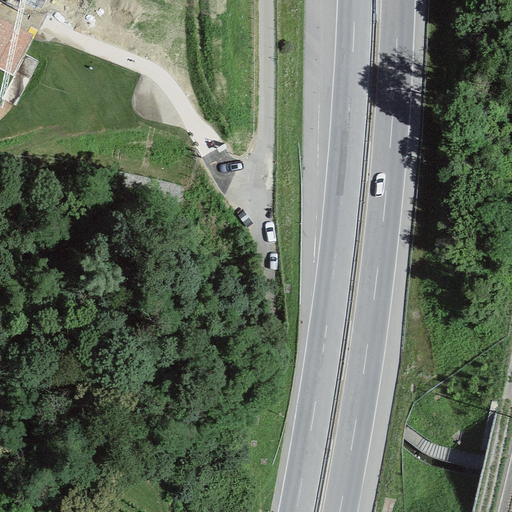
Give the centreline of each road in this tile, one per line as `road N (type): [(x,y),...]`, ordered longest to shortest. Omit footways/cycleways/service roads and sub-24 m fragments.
road 1 (trunk): [(337,511),(376,274),(397,0)]
road 2 (trunk): [(353,0),(327,307),(294,511)]
road 3 (track): [(511,377),(482,511)]
